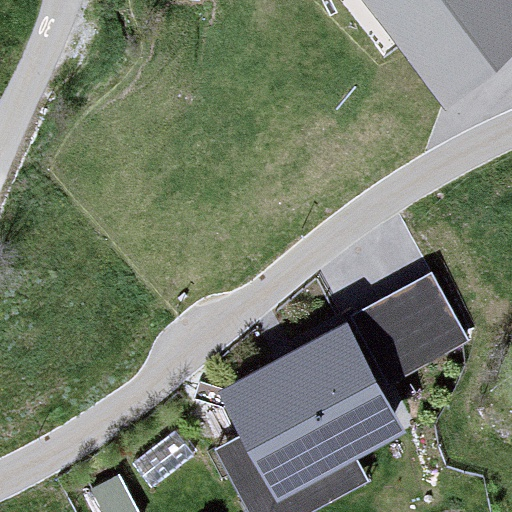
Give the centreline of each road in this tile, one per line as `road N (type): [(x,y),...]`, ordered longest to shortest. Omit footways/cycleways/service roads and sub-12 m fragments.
road 1 (residential): [(0,482),(143,392),(381,201),(511,129)]
road 2 (residential): [(0,140),(60,0)]
